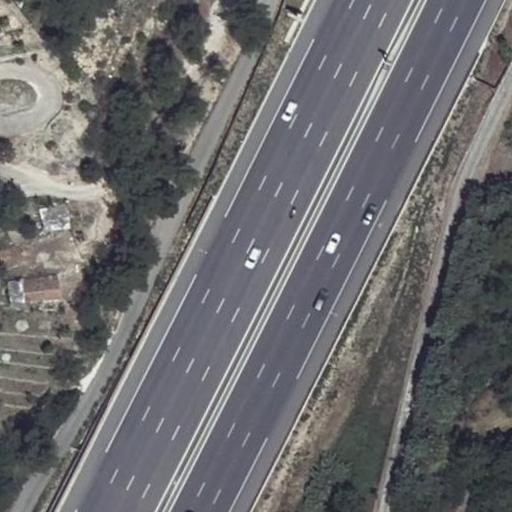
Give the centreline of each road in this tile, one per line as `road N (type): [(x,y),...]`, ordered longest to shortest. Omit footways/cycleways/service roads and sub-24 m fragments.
road 1 (motorway): [(361,0),(109,511)]
road 2 (motorway): [(199,511),(447,0)]
road 3 (residential): [(23,511),(109,370),(267,0)]
road 4 (residential): [(511,89),(463,185),(389,511)]
